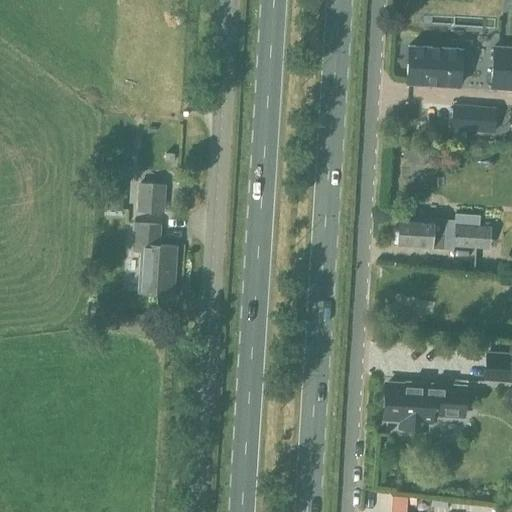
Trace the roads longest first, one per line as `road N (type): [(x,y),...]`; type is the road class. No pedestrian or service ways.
road 1 (unclassified): [(193,511),(228,0)]
road 2 (primary): [(275,0),(242,511)]
road 3 (residential): [(349,511),(377,0)]
road 4 (primary): [(321,511),(345,0)]
